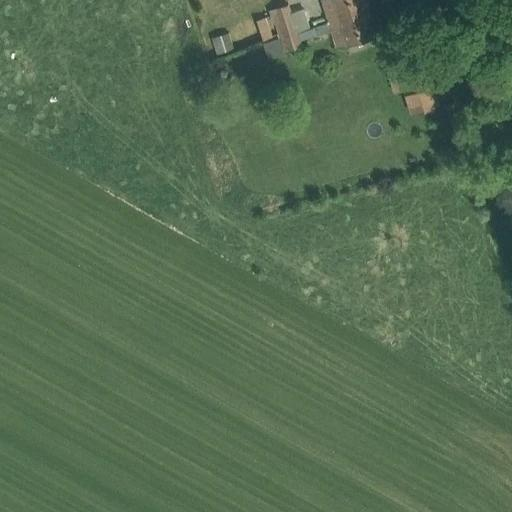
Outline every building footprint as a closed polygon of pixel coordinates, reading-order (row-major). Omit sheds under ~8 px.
[(323,0),(330,22),(370,9),(367,0),(323,0)] [(281,37),(285,53),(305,47),(300,32),(311,28),(305,7),(297,10),(295,3),(269,10),(271,16),(257,20),(264,42),(281,37)] [(370,9),(330,22),(315,26),(318,36),(333,31),(338,46),(378,33),(370,9)] [(212,37),(218,53),(246,44),(241,27),(212,37)] [(422,56),(403,62),(398,63),(406,87),(414,112),(438,104),(422,56)]
